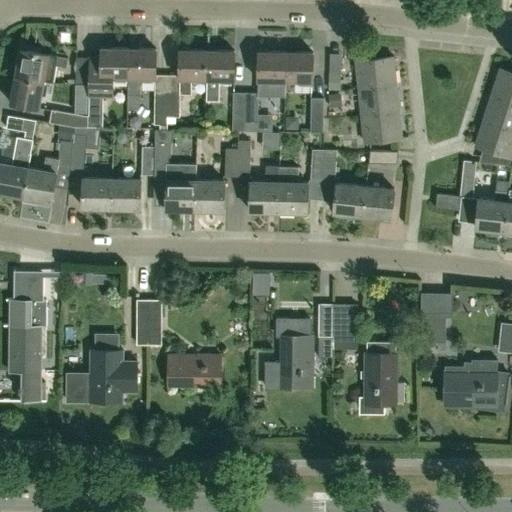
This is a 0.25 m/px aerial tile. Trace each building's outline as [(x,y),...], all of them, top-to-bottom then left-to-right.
[(129,76),(130,47),(102,46),(101,57),(89,56),(89,83),(88,125),(101,125),(102,93),(113,93),(113,76),(128,76),(129,76)] [(155,77),(156,48),(130,47),(129,76),(128,76),(128,94),(140,94),(141,76),(155,77)] [(66,67),(68,57),(49,54),(50,53),(21,48),(16,74),(44,80),(44,81),(53,83),(57,65),(66,67)] [(207,78),(208,49),(180,48),(179,77),(180,77),(180,90),(168,89),(167,115),(179,115),(180,93),(191,93),(192,78),(207,78)] [(234,79),(235,49),(208,49),(207,78),(207,99),(220,100),(220,78),(234,79)] [(285,95),(286,79),(286,50),(258,49),(257,91),(246,91),(245,128),(246,128),(246,130),(271,131),(272,114),(259,114),(259,94),(285,95)] [(312,80),(313,50),(286,50),(286,79),(312,80)] [(357,86),(397,81),(393,54),(354,59),(357,86)] [(89,83),(89,56),(76,56),(76,82),(89,83)] [(511,99),(511,70),(500,67),(492,93),(511,99)] [(329,89),(340,89),(341,73),(329,72),(329,89)] [(39,107),(44,81),(44,80),(16,74),(11,101),(39,107)] [(361,112),(400,108),(397,81),(357,86),(361,112)] [(167,123),(167,115),(168,89),(155,89),(154,123),(167,123)] [(245,128),(246,91),(233,91),(233,116),(233,128),(245,128)] [(343,106),(341,93),(330,94),(331,107),(343,106)] [(511,127),(511,99),(492,93),(483,118),(511,127)] [(324,131),(324,97),(311,97),(310,131),(324,131)] [(364,140),(403,135),(400,108),(361,112),(364,140)] [(88,126),(88,115),(52,109),(49,121),(59,123),(75,126),(88,126)] [(27,165),(35,119),(7,114),(5,126),(25,130),(24,137),(17,136),(12,163),(0,160),(0,190),(22,195),(28,165),(27,165)] [(299,129),(300,116),(287,116),(286,129),(299,129)] [(511,156),(511,153),(511,127),(483,118),(475,144),(490,149),(486,161),(509,164),(511,156)] [(75,126),(59,123),(58,131),(64,132),(63,137),(74,138),(74,133),(75,128),(75,126)] [(84,170),(86,134),(74,133),(74,138),(73,140),(70,169),(84,170)] [(70,169),(73,140),(61,139),(58,158),(46,156),(43,168),(28,165),(22,195),(23,195),(23,199),(39,202),(40,198),(51,200),(54,185),(57,167),(70,169)] [(250,176),(251,140),(238,139),(238,148),(238,176),(250,176)] [(154,174),(155,142),(143,141),(142,146),(142,174),(154,174)] [(238,176),(238,148),(226,148),(225,176),(238,176)] [(322,178),(323,149),(312,149),(311,177),(322,178)] [(337,149),(323,149),(322,178),(339,178),(339,176),(335,176),(337,149)] [(397,163),(398,150),(370,149),(368,162),(397,163)] [(473,195),(476,160),(464,159),(460,194),(473,195)] [(167,163),(167,174),(166,208),(195,209),(195,178),(196,163),(167,163)] [(250,210),(279,210),(279,180),(279,166),(267,166),(266,180),(250,180),(250,210)] [(279,180),(279,210),(307,211),(308,198),(308,182),(308,180),(298,180),(299,166),(279,166),(279,180)] [(111,207),(112,177),(83,177),(82,206),(111,207)] [(140,207),(140,177),(112,177),(111,207),(140,207)] [(224,209),(225,179),(195,178),(195,209),(224,209)] [(362,214),(366,184),(338,181),(335,201),(334,211),(362,214)] [(392,217),(395,188),(366,184),(362,214),(392,217)] [(508,200),(509,192),(495,190),(494,199),(478,197),(475,226),(504,229),(507,200),(508,200)] [(459,207),(460,194),(437,192),(435,205),(459,207)] [(269,294),(270,272),(253,272),(252,294),(269,294)] [(46,388),(39,387),(40,324),(46,324),(47,298),(30,298),(9,297),(9,323),(9,370),(17,370),(22,370),(22,399),(39,399),(45,399),(46,388)] [(138,342),(149,343),(150,298),(138,298),(138,342)] [(150,298),(149,343),(161,343),(161,326),(161,299),(150,298)] [(318,335),(334,335),(334,303),(319,303),(318,335)] [(334,303),(334,335),(345,335),(346,303),(334,303)] [(446,312),(421,312),(421,341),(446,342),(446,312)] [(311,335),(312,317),(278,316),(278,334),(282,334),(281,385),(312,386),(313,335),(311,335)] [(372,341),(372,351),(365,351),(365,395),(360,395),(359,409),(364,413),(385,413),(385,403),(397,403),(397,351),(396,351),(396,341),(372,341)] [(91,347),(90,376),(67,375),(67,399),(90,399),(122,400),(123,389),(137,389),(137,359),(123,359),(123,348),(91,347)] [(221,385),(221,353),(169,353),(169,385),(221,385)] [(445,404),(497,404),(507,404),(511,375),(497,375),(498,358),(472,358),(472,365),(445,365),(445,372),(445,404)]
